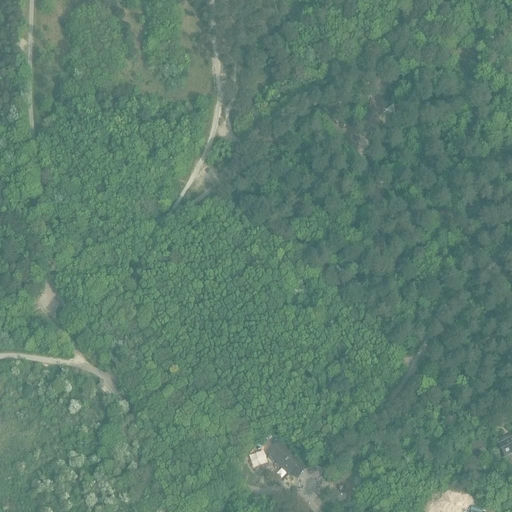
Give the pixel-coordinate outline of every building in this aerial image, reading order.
[(100,385),(97,387),(108,399),(112,397),(100,385)] [(511,438),(510,435),(498,441),(500,444),(498,445),(504,457),(511,452),(511,438)] [(477,446),(471,449),(474,453),(479,450),(485,447),(480,440),(475,443),(477,446)] [(278,443),(267,454),(269,456),(271,455),(275,459),(274,461),(288,475),(291,472),(297,478),(305,469),(302,466),(278,443)] [(250,462),(257,469),(266,460),(258,453),(250,462)]
